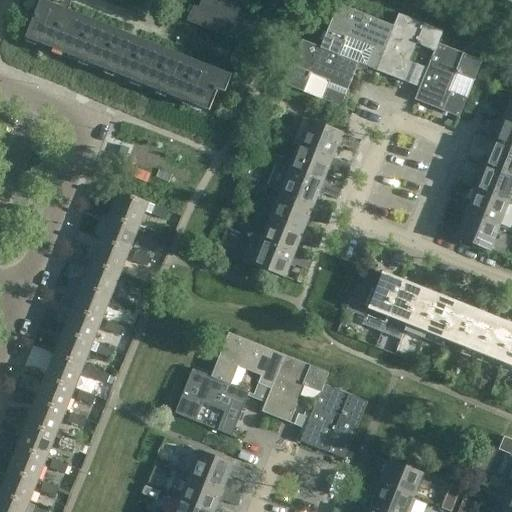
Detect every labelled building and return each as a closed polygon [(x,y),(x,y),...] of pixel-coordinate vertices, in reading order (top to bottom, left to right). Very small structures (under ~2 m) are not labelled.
[(231,77),(223,73),(40,0),(25,38),(27,39),(29,36),(38,40),(37,43),(53,49),(54,46),(64,50),(63,53),(79,60),(80,57),(90,60),(88,63),(105,70),(107,67),(116,71),(115,74),(131,81),(132,78),(142,81),(140,84),(157,91),(159,88),(168,92),(166,95),(183,101),(184,99),(194,102),(193,105),(209,112),(218,90),(224,93),(231,77)] [(228,37),(237,12),(207,0),(203,0),(197,14),(191,12),(187,22),(228,38),(229,38),(229,37),(228,37)] [(207,0),(237,12),(242,0),(207,0)] [(381,61),(394,27),(338,5),(320,48),(320,49),(340,57),(340,56),(359,63),(376,70),(380,61),(381,61)] [(417,44),(434,51),(435,52),(438,45),(438,44),(443,32),(398,15),(394,27),(381,61),(380,61),(376,70),(376,71),(419,88),(427,69),(409,62),(417,44)] [(341,108),(359,63),(340,56),(340,57),(320,49),(320,48),(302,41),(284,85),(304,93),(304,91),(311,74),(329,81),(322,100),(341,108)] [(482,62),(438,44),(438,45),(435,52),(434,51),(427,69),(419,88),(414,100),(459,118),(482,62)] [(511,96),(503,119),(511,122),(511,96)] [(293,144),(299,146),(332,159),(333,158),(338,144),(357,152),(361,142),(303,118),(302,120),(308,122),(300,143),(294,140),(293,144)] [(511,149),(511,122),(503,119),(494,142),(511,149)] [(511,177),(511,149),(494,142),(485,166),(511,177)] [(351,166),(333,158),(332,159),(299,146),(291,166),(285,164),(283,167),(283,168),(289,170),(323,183),(323,182),(328,168),(347,176),(351,166)] [(508,203),(511,194),(511,177),(485,166),(475,190),(508,203)] [(342,189),(323,182),(323,183),(289,170),(281,190),(275,188),(274,191),(280,193),(313,207),(314,205),(319,192),(338,200),(342,189)] [(499,227),(508,203),(475,190),(466,214),(499,227)] [(120,192),(110,215),(139,227),(145,212),(166,220),(169,212),(120,192)] [(332,213),(314,205),(313,207),(280,193),(272,214),(266,211),(265,215),(264,215),(270,217),(304,231),(304,229),(310,216),(328,223),(332,213)] [(489,251),(499,227),(466,214),(456,238),(489,251)] [(130,250),(139,227),(110,215),(101,238),(130,250)] [(323,237),(304,229),(304,231),(270,217),(262,238),(256,235),(255,238),(294,254),(295,253),(300,239),(319,247),(323,237)] [(145,230),(142,238),(157,244),(160,235),(145,230)] [(313,260),(295,253),(294,254),(255,238),(255,239),(251,237),(242,261),(285,278),(291,263),(309,270),(313,260)] [(120,273),(130,250),(101,238),(92,262),(120,273)] [(151,258),(136,252),(133,260),(147,266),(151,258)] [(111,297),(120,273),(92,262),(83,285),(111,297)] [(386,324),(403,281),(383,273),(379,281),(381,282),(367,315),(368,316),(367,317),(386,324)] [(381,282),(379,281),(361,274),(346,311),(366,319),(367,317),(368,316),(367,315),(381,282)] [(142,281),(127,275),(124,283),(138,289),(142,281)] [(405,332),(422,289),(403,281),(386,324),(405,332)] [(102,319),(111,297),(83,285),(74,308),(102,319)] [(424,340),(441,296),(422,289),(405,332),(424,340)] [(443,347),(460,304),(441,296),(424,340),(443,347)] [(132,304),(118,298),(114,307),(129,312),(132,304)] [(462,355),(479,312),(460,304),(443,347),(462,355)] [(93,342),(102,319),(74,308),(64,331),(93,342)] [(481,362),(498,319),(479,312),(462,355),(481,362)] [(500,370),(511,339),(511,324),(498,319),(481,362),(500,370)] [(123,327),(108,321),(105,330),(120,335),(123,327)] [(84,365),(93,342),(64,331),(55,354),(84,365)] [(271,389),(285,356),(229,334),(211,377),(231,385),(238,367),(256,375),(257,373),(266,377),(257,400),(266,403),(271,390),(271,389)] [(511,374),(511,339),(500,370),(511,374)] [(114,350),(99,344),(96,353),(111,359),(114,350)] [(75,388),(84,365),(55,354),(46,377),(75,388)] [(328,373),(285,356),(271,389),(271,390),(266,403),(262,413),(290,424),(305,430),(309,419),(294,413),(295,410),(293,409),(302,386),(320,393),(321,394),(324,386),(328,373)] [(105,374),(90,368),(87,376),(102,382),(105,374)] [(249,392),(231,385),(211,377),(193,370),(175,414),(194,422),(195,421),(202,404),(220,411),(221,409),(226,411),(224,415),(238,421),(249,392)] [(65,411),(75,388),(46,377),(37,400),(65,411)] [(476,378),(473,386),(484,391),(487,382),(476,378)] [(367,403),(324,386),(321,394),(320,393),(309,419),(305,430),(304,432),(300,442),(328,453),(332,444),(336,446),(333,455),(345,460),(352,440),(340,436),(338,441),(330,438),(332,433),(334,434),(341,415),(359,422),(360,422),(367,403)] [(96,397),(81,391),(78,399),(92,405),(96,397)] [(56,434),(65,411),(37,400),(28,423),(56,434)] [(87,420),(72,414),(69,422),(83,428),(87,420)] [(47,457),(56,434),(28,423),(19,446),(47,457)] [(77,443),(63,437),(60,445),(74,451),(77,443)] [(38,481),(47,457),(19,446),(9,469),(38,481)] [(182,475),(188,477),(189,477),(222,490),(222,489),(228,475),(246,483),(251,472),(193,449),(192,451),(198,453),(190,474),(184,471),(182,475)] [(511,466),(511,455),(501,452),(497,462),(511,467),(511,466)] [(68,466),(54,460),(50,468),(65,474),(68,466)] [(389,461),(379,485),(413,498),(422,474),(389,461)] [(29,504),(38,481),(9,469),(0,492),(29,504)] [(506,482),(491,476),(487,486),(502,492),(506,482)] [(241,496),(222,489),(222,490),(189,477),(188,477),(180,498),(174,495),(173,498),(179,501),(207,511),(213,511),(218,499),(237,506),(241,496)] [(59,489),(44,483),(41,491),(56,497),(59,489)] [(376,511),(407,511),(413,498),(379,485),(373,500),(370,509),(376,511)] [(451,485),(450,485),(445,500),(455,504),(461,489),(451,485)] [(0,511),(25,511),(29,504),(0,492),(0,511)] [(207,511),(179,501),(174,511),(207,511)] [(462,502),(458,511),(469,511),(472,506),(462,502)]
